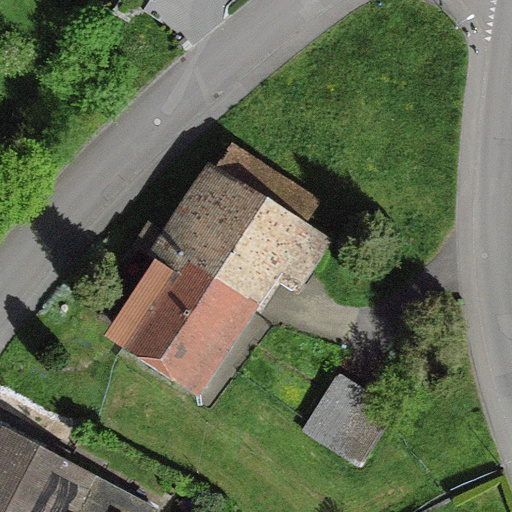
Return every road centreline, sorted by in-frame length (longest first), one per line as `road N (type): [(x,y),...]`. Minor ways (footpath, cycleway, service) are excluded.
road 1 (residential): [(0,300),(43,239),(115,162),(297,0)]
road 2 (residential): [(511,120),(504,171),(511,299)]
